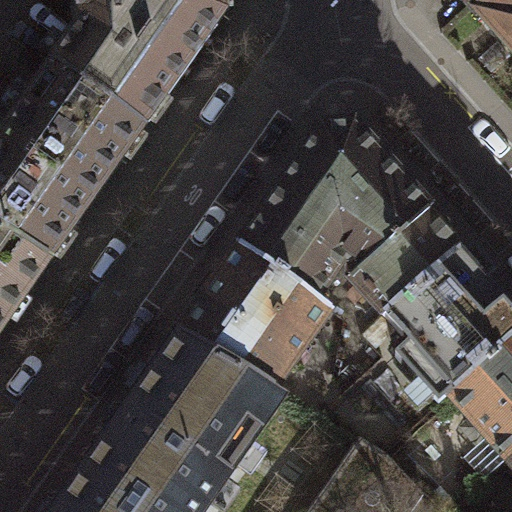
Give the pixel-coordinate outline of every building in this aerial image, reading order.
[(75,0),(77,30),(54,61),(143,125),(223,13),(223,0),(75,0)] [(511,0),(465,0),(470,2),(511,49),(511,0)] [(129,144),(143,125),(54,61),(41,80),(0,136),(0,230),(44,255),(129,144)] [(348,287),(386,316),(458,251),(353,130),(322,132),(241,251),(315,301),(341,259),(351,263),(348,287)] [(0,324),(44,255),(0,230),(0,324)] [(186,330),(276,394),(331,311),(315,301),(241,251),(186,330)] [(511,306),(458,251),(386,316),(378,322),(443,400),(448,395),(511,338),(511,306)] [(186,330),(81,478),(128,511),(204,511),(284,400),(276,394),(186,330)] [(511,338),(448,395),(507,462),(511,457),(511,338)] [(362,449),(317,511),(410,511),(424,493),(362,449)] [(128,511),(81,478),(56,511),(128,511)]
